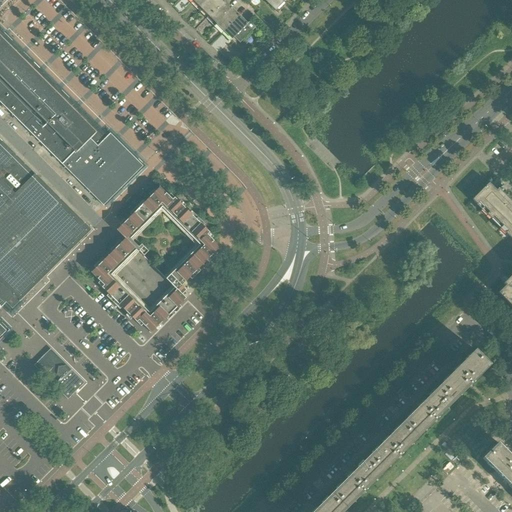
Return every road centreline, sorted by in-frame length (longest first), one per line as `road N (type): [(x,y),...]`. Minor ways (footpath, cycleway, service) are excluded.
road 1 (residential): [(273,511),(465,323)]
road 2 (residential): [(28,0),(10,17),(145,153),(167,132)]
road 3 (tertiary): [(192,406),(277,326),(319,248)]
road 4 (tertiary): [(297,238),(281,274),(172,386)]
road 5 (tertiary): [(458,139),(362,221),(297,238)]
road 6 (residential): [(35,0),(167,132)]
road 7 (tertiary): [(319,248),(356,242),(378,228),(458,139)]
road 8 (residential): [(167,132),(182,133),(217,165),(255,234),(266,237)]
road 9 (residential): [(229,88),(324,0)]
road 10 (residential): [(229,88),(141,0)]
